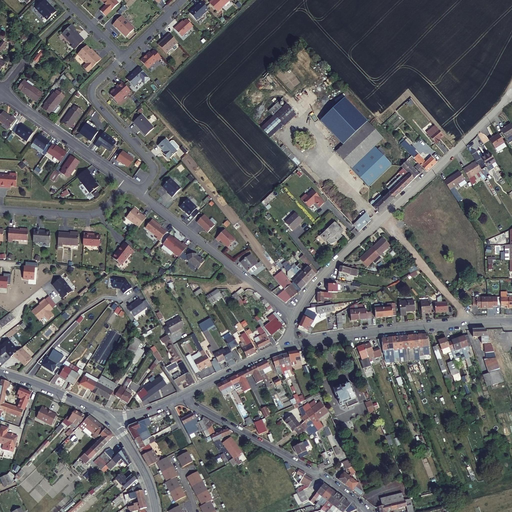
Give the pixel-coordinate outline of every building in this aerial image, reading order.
[(45,0),(36,9),(48,21),(57,12),(45,0)] [(106,16),(119,3),(115,0),(101,0),(106,5),(101,11),(106,16)] [(218,12),(230,0),(229,0),(213,0),(214,0),(213,0),(209,3),(218,12)] [(209,10),(202,2),(195,8),(195,9),(193,11),(193,10),(189,13),(197,21),(209,10)] [(134,29),(121,16),(113,25),(116,28),(116,27),(126,37),(134,29)] [(182,37),(193,26),(187,19),(181,25),(180,24),(174,29),(182,37)] [(71,25),(62,34),(73,45),(72,47),(75,50),(84,41),(74,30),(75,29),(71,25)] [(178,42),(170,34),(164,39),(165,40),(163,41),(162,41),(158,45),(166,53),(178,42)] [(46,49),(43,46),(35,55),(38,58),(46,49)] [(87,46),(78,55),(87,64),(83,67),(88,72),(101,60),(97,56),(87,46)] [(157,60),(150,52),(140,61),(148,69),(157,60)] [(127,79),(134,87),(138,83),(139,83),(142,80),(147,75),(139,67),(132,74),(133,74),(131,76),(131,75),(127,79)] [(24,86),(23,88),(37,100),(43,92),(34,84),(28,79),(25,77),(20,83),(24,86)] [(115,90),(114,90),(111,92),(111,93),(110,95),(118,103),(130,91),(122,81),(116,87),(117,88),(115,90)] [(60,106),(58,105),(64,95),(55,89),(52,93),(51,92),(43,104),(45,105),(42,109),(51,115),(53,112),(55,113),(56,113),(60,107),(60,106)] [(375,148),(385,139),(347,98),(322,120),(345,145),(337,152),(352,169),(375,148)] [(262,129),(270,138),(296,114),(287,105),(262,129)] [(71,128),(82,112),(74,106),(71,111),(70,110),(62,122),(71,128)] [(0,117),(0,121),(10,129),(17,120),(13,117),(12,119),(4,113),(0,117)] [(154,128),(142,115),(133,122),(139,128),(140,128),(141,129),(141,130),(146,136),(154,128)] [(20,122),(17,120),(10,129),(14,131),(18,126),(20,122)] [(97,131),(93,128),(85,123),(79,133),(91,140),(97,131)] [(511,136),(511,125),(511,124),(501,131),(506,140),(511,136)] [(14,138),(16,135),(21,128),(18,126),(14,131),(11,135),(14,138)] [(23,126),(21,128),(16,135),(27,143),(34,134),(23,126)] [(439,140),(438,140),(443,136),(434,126),(426,132),(435,143),(439,140)] [(102,132),(94,144),(98,147),(99,145),(109,151),(115,142),(105,135),(105,134),(102,132)] [(40,135),(33,144),(44,152),(49,144),(51,143),(40,135)] [(495,149),(497,153),(507,147),(504,144),(499,135),(489,141),(495,149)] [(177,152),(166,139),(158,146),(164,152),(166,155),(165,156),(164,156),(167,160),(169,158),(170,159),(177,152)] [(405,140),(401,144),(412,156),(415,159),(419,164),(424,170),(425,171),(426,171),(427,171),(428,171),(437,163),(435,161),(431,157),(425,162),(405,140)] [(33,144),(31,147),(42,154),(44,152),(33,144)] [(47,153),(52,146),(49,144),(44,152),(42,154),(45,156),(47,153)] [(52,146),(47,153),(50,155),(55,148),(52,146)] [(294,158),(283,146),(280,149),(291,160),(294,158)] [(55,148),(50,155),(60,163),(67,154),(56,147),(55,148)] [(352,169),(367,185),(390,164),(375,148),(352,169)] [(128,166),(133,157),(122,151),(116,159),(119,162),(120,161),(128,166)] [(490,153),(482,159),(487,167),(490,171),(498,166),(496,162),(495,161),(490,153)] [(65,164),(62,169),(63,170),(70,175),(79,163),(70,157),(65,164)] [(414,160),(411,157),(401,166),(403,168),(405,169),(409,174),(414,179),(419,174),(410,164),(414,160)] [(467,175),(469,179),(482,171),(476,162),(464,170),(467,175)] [(91,172),(87,168),(77,176),(90,193),(98,186),(89,174),(91,172)] [(402,169),(406,173),(402,177),(404,179),(409,184),(414,179),(409,174),(403,168),(402,169)] [(70,175),(63,170),(60,173),(67,178),(70,175)] [(53,183),(59,175),(54,171),(48,179),(53,183)] [(444,182),(448,188),(464,178),(460,172),(454,176),(453,175),(444,182)] [(16,187),(17,174),(10,174),(10,175),(0,174),(0,187),(6,188),(7,186),(11,187),(16,187)] [(404,179),(402,177),(397,182),(404,189),(409,184),(404,179)] [(450,190),(465,180),(464,178),(448,188),(450,190)] [(181,189),(170,179),(163,187),(169,193),(169,194),(172,198),(181,189)] [(488,180),(486,182),(487,183),(494,195),(496,193),(489,182),(488,180)] [(397,185),(395,183),(394,182),(391,185),(399,194),(402,190),(397,185)] [(404,189),(397,182),(395,183),(397,185),(402,190),(404,189)] [(394,198),(399,194),(391,185),(387,188),(389,190),(391,192),(389,193),(394,198)] [(325,202),(313,190),(307,196),(306,194),(301,199),(309,207),(315,202),(319,207),(325,202)] [(261,202),(264,206),(275,197),(271,193),(261,202)] [(394,198),(389,193),(383,198),(378,204),(383,209),(394,198)] [(378,204),(383,198),(380,195),(375,200),(378,204)] [(191,215),(196,209),(197,208),(187,199),(180,207),(184,212),(184,211),(190,216),(191,215)] [(379,213),(383,209),(378,204),(375,200),(374,200),(372,199),(370,201),(371,205),(378,211),(377,212),(377,213),(378,212),(379,213)] [(142,222),(146,218),(139,212),(140,211),(135,207),(126,218),(139,227),(142,222)] [(199,212),(196,209),(191,215),(194,218),(199,212)] [(303,220),(295,213),(285,223),(293,230),(303,220)] [(371,218),(366,213),(353,225),(360,232),(371,220),(371,219),(372,217),(371,218)] [(204,215),(197,223),(208,233),(215,225),(204,215)] [(160,241),(167,232),(158,226),(159,224),(153,219),(146,228),(157,237),(156,238),(160,241)] [(321,236),(326,242),(327,241),(329,244),(330,244),(331,245),(332,244),(333,244),(334,243),(341,236),(340,235),(344,231),(335,222),(321,236)] [(27,241),(28,230),(22,229),(22,230),(9,229),(8,241),(12,241),(12,239),(27,241)] [(42,231),(34,230),(33,242),(49,243),(50,232),(41,231),(42,231)] [(228,248),(235,240),(224,230),(216,239),(219,242),(220,241),(228,248)] [(78,246),(79,233),(73,233),(73,234),(59,233),(58,246),(62,246),(63,245),(78,246)] [(91,234),(84,233),(83,245),(100,246),(100,235),(91,235),(91,234)] [(185,249),(188,245),(183,242),(182,243),(177,239),(177,240),(170,235),(163,244),(179,257),(185,249)] [(390,246),(383,238),(372,248),(379,256),(390,246)] [(124,243),(130,248),(133,245),(127,240),(124,243)] [(130,248),(124,243),(118,251),(116,253),(112,258),(121,265),(130,254),(131,255),(134,251),(130,248)] [(372,248),(360,260),(367,267),(372,263),(375,265),(381,259),(379,256),(372,248)] [(57,250),(57,263),(67,263),(67,260),(71,260),(71,250),(57,250)] [(198,255),(198,253),(188,254),(188,260),(199,268),(206,259),(201,256),(200,257),(198,255)] [(247,271),(256,265),(258,263),(251,254),(240,262),(247,271)] [(311,280),(318,273),(304,255),(302,257),(309,266),(308,266),(307,268),(305,269),(300,264),(297,266),(311,280)] [(416,271),(418,270),(416,266),(415,266),(413,263),(408,266),(410,269),(412,273),(416,271)] [(35,267),(25,266),(23,266),(23,271),(23,274),(23,279),(34,280),(35,267)] [(295,269),(300,275),(298,277),(306,285),(311,280),(297,266),(295,269)] [(355,269),(340,266),(339,272),(353,275),(354,271),(355,271),(355,269)] [(295,281),(292,284),(299,292),(306,285),(298,277),(292,271),(290,269),(288,272),(290,274),(289,275),(295,281)] [(277,279),(280,283),(282,282),(284,281),(289,287),(287,288),(285,290),(284,291),(291,299),(299,292),(292,284),(285,275),(284,274),(277,279)] [(342,274),(339,274),(338,276),(338,281),(348,282),(353,283),(353,281),(346,279),(341,277),(342,274)] [(134,289),(129,280),(118,277),(115,286),(120,288),(121,287),(122,288),(126,294),(134,289)] [(61,278),(52,285),(57,291),(57,290),(59,293),(63,298),(72,291),(68,286),(68,287),(66,285),(67,284),(64,280),(63,281),(61,278)] [(336,293),(338,293),(338,290),(338,284),(329,284),(329,293),(332,293),(336,293)] [(213,293),(218,300),(222,297),(217,290),(213,293)] [(287,302),(291,299),(284,291),(280,294),(287,302)] [(232,295),(237,302),(241,299),(238,295),(236,292),(232,295)] [(511,308),(511,297),(507,297),(507,292),(501,292),(501,297),(501,305),(500,306),(507,306),(507,308),(511,308)] [(207,297),(212,304),(218,300),(213,293),(207,297)] [(324,298),(332,298),(332,293),(329,293),(318,293),(318,302),(324,302),(324,298)] [(435,303),(436,313),(448,312),(447,303),(442,303),(441,296),(436,299),(438,303),(435,303)] [(497,306),(497,305),(501,305),(501,297),(487,298),(487,309),(492,309),(492,306),(497,306)] [(487,298),(473,298),(473,305),(477,305),(477,306),(482,306),(482,309),(487,309),(487,298)] [(52,308),(44,299),(39,303),(40,305),(39,306),(38,305),(31,311),(39,320),(44,315),(48,320),(53,315),(49,311),(52,308)] [(146,310),(141,300),(135,303),(136,304),(133,306),(132,306),(128,308),(129,310),(128,310),(130,313),(131,313),(133,318),(146,310)] [(415,310),(414,300),(399,302),(400,315),(406,315),(406,311),(415,310)] [(421,302),(422,313),(432,313),(432,304),(429,301),(421,302)] [(393,316),(397,316),(396,304),(392,304),(392,307),(384,308),(385,317),(393,316)] [(375,309),(375,318),(385,317),(384,308),(375,309)] [(358,310),(359,319),(372,318),(371,310),(367,311),(367,309),(358,310)] [(307,310),(299,326),(304,328),(306,324),(310,326),(313,321),(314,321),(315,319),(314,318),(315,315),(307,310)] [(359,319),(358,310),(352,310),(351,311),(352,320),(359,319)] [(345,315),(342,316),(342,312),(337,315),(338,330),(344,329),(343,323),(346,323),(345,315)] [(276,318),(274,315),(273,314),(268,318),(270,322),(265,326),(259,318),(256,320),(260,325),(265,332),(270,339),(272,337),(271,335),(283,326),(282,326),(276,318)] [(274,315),(276,318),(282,326),(285,324),(276,314),(274,315)] [(171,333),(185,326),(180,317),(167,324),(171,333)] [(265,332),(260,325),(256,328),(261,334),(254,338),(259,348),(270,342),(269,339),(270,339),(265,332)] [(487,359),(496,358),(486,329),(473,330),(473,337),(482,337),(482,343),(485,343),(485,349),(486,349),(487,359)] [(222,369),(219,363),(225,360),(208,330),(204,333),(212,347),(209,349),(213,356),(214,355),(217,359),(210,362),(216,372),(222,369)] [(194,333),(190,335),(200,351),(202,356),(194,360),(199,370),(207,366),(208,367),(212,365),(209,360),(203,350),(200,345),(196,337),(194,333)] [(223,338),(225,341),(233,336),(231,333),(223,338)] [(251,356),(257,353),(254,348),(250,340),(245,333),(241,336),(242,336),(245,340),(251,356)] [(458,339),(462,348),(471,345),(468,335),(458,339)] [(165,343),(170,340),(168,336),(161,340),(164,344),(165,343)] [(229,348),(231,350),(239,345),(233,336),(225,341),(229,348)] [(245,340),(242,336),(240,337),(243,343),(241,344),(247,358),(251,356),(245,340)] [(126,351),(133,355),(141,342),(134,337),(126,351)] [(448,343),(446,338),(439,341),(440,344),(442,350),(450,347),(448,343)] [(13,355),(19,350),(9,339),(0,346),(0,353),(1,355),(6,351),(11,357),(13,355)] [(450,347),(452,352),(462,348),(458,339),(448,343),(450,347)] [(170,340),(165,343),(175,360),(171,362),(173,365),(182,361),(180,357),(170,340)] [(380,351),(379,348),(373,350),(370,343),(363,345),(369,360),(382,355),(380,351)] [(369,360),(363,345),(357,348),(364,364),(368,363),(367,361),(369,360)] [(434,348),(439,362),(443,373),(447,371),(440,351),(438,347),(434,348)] [(25,365),(32,358),(22,348),(19,350),(13,355),(17,358),(25,365)] [(226,361),(235,357),(231,350),(229,348),(225,351),(224,349),(220,351),(225,360),(226,361)] [(465,356),(466,359),(475,356),(473,349),(469,351),(470,354),(465,356)] [(202,356),(200,351),(192,356),(194,360),(202,356)] [(289,353),(294,368),(296,368),(295,363),(297,363),(297,362),(302,360),(300,351),(289,353)] [(163,361),(158,353),(154,355),(157,360),(159,363),(163,361)] [(287,364),(290,363),(292,369),(294,368),(289,353),(287,353),(284,354),(287,364)] [(283,372),(285,371),(283,365),(287,364),(284,354),(278,356),(281,364),(283,372)] [(278,356),(273,358),(276,368),(279,366),(281,372),(283,372),(281,364),(278,356)] [(42,365),(53,372),(58,364),(48,357),(42,365)] [(487,359),(484,359),(489,373),(500,369),(496,358),(487,359)] [(150,368),(153,371),(159,363),(157,360),(150,368)] [(267,360),(256,365),(263,380),(266,385),(269,384),(268,383),(270,382),(266,374),(272,370),(267,360)] [(454,360),(447,363),(454,382),(461,379),(454,360)] [(179,367),(183,374),(188,371),(182,361),(165,368),(167,371),(179,367)] [(70,363),(67,367),(72,371),(75,366),(70,363)] [(72,371),(67,367),(63,365),(56,374),(66,381),(72,371)] [(257,383),(263,380),(256,365),(243,372),(246,378),(253,374),(257,383)] [(81,375),(83,371),(75,366),(72,371),(66,381),(74,385),(80,376),(79,375),(80,374),(81,375)] [(500,369),(489,373),(482,375),(487,387),(504,380),(500,369)] [(194,383),(188,371),(183,374),(181,375),(175,379),(174,380),(178,386),(182,384),(180,382),(185,378),(189,386),(194,383)] [(229,379),(235,390),(236,390),(242,387),(244,392),(251,389),(250,387),(246,378),(243,372),(229,379)] [(98,382),(90,378),(85,375),(79,386),(87,390),(88,389),(93,391),(93,390),(96,384),(97,383),(98,382)] [(161,376),(150,384),(155,392),(166,384),(161,376)] [(0,384),(0,395),(4,397),(9,381),(2,379),(0,384)] [(115,387),(102,379),(99,385),(97,383),(96,384),(93,390),(93,391),(91,393),(98,397),(99,395),(108,400),(111,394),(115,387)] [(243,403),(235,390),(229,379),(217,385),(223,395),(223,397),(232,392),(239,405),(243,403)] [(340,389),(340,387),(334,390),(341,406),(342,407),(345,405),(346,404),(347,404),(349,407),(359,403),(350,383),(344,385),(345,387),(340,389)] [(121,399),(126,390),(122,388),(117,385),(115,387),(111,394),(121,399)] [(145,388),(137,394),(143,401),(150,396),(145,388)] [(14,404),(13,406),(3,401),(1,409),(20,416),(23,410),(24,410),(31,393),(20,389),(18,394),(20,395),(19,398),(21,399),(18,407),(16,406),(17,405),(14,404)] [(126,390),(121,399),(128,403),(132,396),(130,395),(132,392),(127,389),(126,390)] [(298,394),(294,395),(294,399),(291,399),(292,404),(300,403),(298,394)] [(134,398),(140,405),(143,403),(137,396),(134,398)] [(364,402),(368,413),(375,411),(371,400),(364,402)] [(328,412),(321,402),(317,405),(324,415),(328,412)] [(311,409),(308,403),(303,407),(306,412),(309,417),(313,423),(315,426),(318,430),(323,427),(319,422),(318,419),(311,409)] [(43,405),(38,415),(39,417),(45,419),(46,421),(52,424),(54,420),(55,420),(57,415),(57,413),(51,410),(51,411),(49,410),(49,409),(43,405)] [(324,415),(317,405),(311,409),(318,419),(324,415)] [(260,409),(265,418),(270,415),(266,406),(260,409)] [(301,423),(304,430),(306,429),(308,427),(308,426),(301,415),(303,414),(299,408),(295,410),(297,416),(301,423)] [(59,430),(67,420),(72,422),(76,419),(79,413),(75,411),(74,412),(69,418),(67,416),(61,420),(56,427),(59,430)] [(301,415),(308,426),(313,423),(309,417),(306,412),(303,414),(301,415)] [(330,415),(328,412),(324,415),(318,419),(319,422),(330,415)] [(79,413),(76,419),(72,422),(77,425),(79,423),(81,421),(83,419),(84,416),(79,413)] [(181,419),(189,435),(198,430),(195,424),(198,423),(193,413),(181,419)] [(293,414),(285,421),(287,423),(296,416),(293,414)] [(247,425),(253,423),(249,415),(243,417),(247,425)] [(90,416),(85,421),(92,427),(89,430),(95,434),(95,433),(99,437),(100,436),(106,429),(90,416)] [(208,426),(210,426),(207,421),(210,419),(204,416),(201,418),(202,419),(207,429),(213,442),(233,432),(226,429),(219,432),(213,435),(211,432),(208,426)] [(292,429),(301,424),(296,419),(297,418),(296,416),(287,423),(292,429)] [(152,424),(148,418),(139,422),(129,426),(128,429),(135,441),(140,437),(142,441),(148,438),(151,437),(146,427),(152,424)] [(207,429),(202,419),(198,421),(203,430),(207,429)] [(263,423),(266,421),(265,419),(254,423),(258,435),(266,431),(263,423)] [(295,429),(299,433),(304,430),(301,423),(301,424),(295,429)] [(315,426),(313,423),(308,426),(308,427),(310,429),(312,432),(313,434),(314,435),(315,437),(317,436),(315,432),(318,430),(315,426)] [(7,428),(0,426),(0,427),(0,443),(14,447),(17,436),(6,433),(7,428)] [(113,435),(106,429),(100,436),(102,437),(108,443),(112,438),(113,435)] [(67,437),(68,438),(64,443),(80,457),(83,453),(84,452),(73,442),(78,436),(76,435),(75,436),(72,433),(68,436),(67,437)] [(149,440),(151,444),(153,443),(160,439),(158,435),(149,440)] [(222,443),(230,437),(229,435),(219,439),(222,443)] [(102,437),(96,443),(102,448),(108,443),(102,437)] [(150,445),(151,444),(149,440),(148,438),(142,441),(140,437),(135,441),(140,450),(150,445)] [(240,453),(242,452),(230,437),(222,443),(234,458),(230,461),(234,465),(237,463),(239,465),(244,462),(243,460),(241,461),(238,457),(241,455),(240,453)] [(39,449),(44,443),(39,438),(34,444),(39,449)] [(309,445),(306,440),(299,443),(293,446),(297,455),(298,454),(300,457),(308,454),(305,447),(309,445)] [(96,453),(102,448),(96,443),(90,448),(96,453)] [(140,450),(143,456),(153,450),(150,445),(140,450)] [(114,450),(111,446),(105,451),(108,455),(114,450)] [(88,461),(96,453),(90,448),(84,454),(83,453),(80,457),(83,460),(86,463),(88,461)] [(123,461),(128,467),(131,463),(123,450),(118,454),(112,459),(107,464),(104,467),(106,468),(106,469),(108,467),(110,469),(119,461),(121,459),(123,461)] [(153,450),(143,456),(148,467),(162,459),(160,456),(157,458),(153,450)] [(188,452),(177,457),(182,467),(193,461),(188,452)] [(158,472),(159,474),(172,467),(167,457),(156,463),(161,470),(158,472)] [(101,469),(104,467),(97,459),(94,462),(99,467),(101,469)] [(353,466),(350,459),(343,462),(346,470),(349,468),(353,466)] [(355,472),(353,466),(349,468),(351,473),(349,476),(344,472),(338,479),(346,485),(351,478),(355,472)] [(172,467),(159,474),(160,475),(163,474),(167,482),(176,477),(177,476),(172,467)] [(309,488),(313,480),(304,475),(305,473),(299,470),(297,474),(303,477),(300,483),(305,486),(301,488),(296,491),(297,493),(303,490),(306,489),(309,488)] [(12,477),(14,475),(10,471),(7,474),(0,478),(0,481),(3,488),(15,482),(12,477)] [(212,500),(197,471),(187,477),(202,506),(210,501),(212,500)] [(127,478),(121,473),(116,478),(127,489),(137,479),(132,474),(127,478)] [(167,492),(168,494),(181,487),(176,477),(167,482),(165,483),(169,491),(167,492)] [(356,485),(358,483),(353,479),(351,478),(346,485),(353,490),(356,485)] [(328,487),(324,484),(311,501),(313,503),(319,495),(321,496),(328,487)] [(353,490),(361,496),(364,492),(356,485),(353,490)] [(181,487),(168,494),(169,495),(171,494),(175,502),(186,496),(181,487)] [(326,500),(333,491),(328,487),(321,496),(315,504),(317,506),(324,498),(326,500)] [(132,500),(137,498),(144,497),(142,490),(124,495),(125,499),(132,498),(132,500)] [(303,490),(297,493),(301,503),(308,500),(303,490)] [(330,503),(332,505),(339,496),(333,491),(326,500),(320,509),(323,511),(330,503)] [(404,500),(402,493),(385,497),(386,500),(387,505),(404,500)] [(120,495),(111,503),(114,506),(122,499),(120,495)] [(345,500),(339,496),(332,505),(327,511),(331,511),(335,507),(338,509),(345,500)] [(130,511),(138,510),(145,508),(146,507),(144,497),(137,498),(137,499),(138,503),(133,504),(134,506),(131,507),(128,507),(128,510),(129,510),(130,511)] [(404,500),(387,505),(379,507),(379,511),(385,511),(386,511),(405,506),(407,511),(414,511),(410,499),(404,500)] [(340,511),(341,511),(352,511),(356,510),(350,505),(350,504),(345,500),(338,509),(335,511),(340,511)] [(66,511),(68,511),(69,511),(75,511),(79,508),(72,501),(63,509),(65,511),(66,511)] [(216,511),(210,501),(202,506),(200,507),(202,511),(216,511)]
